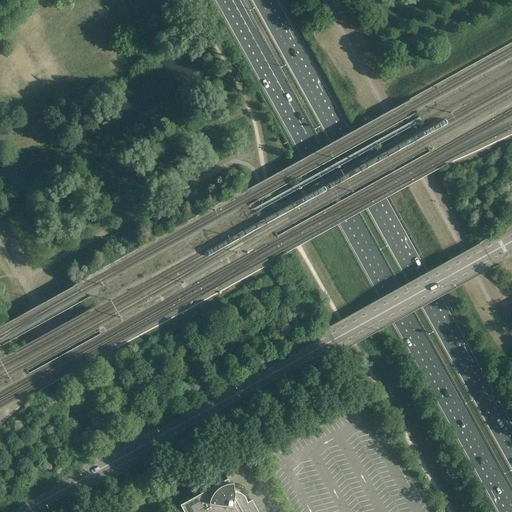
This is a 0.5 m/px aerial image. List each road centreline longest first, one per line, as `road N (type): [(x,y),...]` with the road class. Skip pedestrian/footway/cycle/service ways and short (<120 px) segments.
road 1 (trunk): [(231,0),(511,508)]
road 2 (tertiary): [(24,511),(511,242)]
road 3 (trunk): [(511,455),(259,0)]
